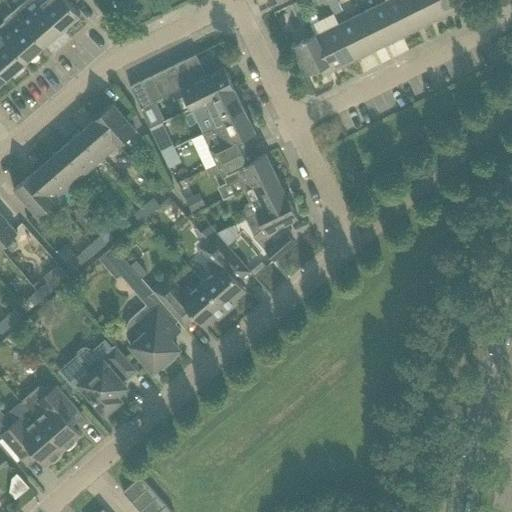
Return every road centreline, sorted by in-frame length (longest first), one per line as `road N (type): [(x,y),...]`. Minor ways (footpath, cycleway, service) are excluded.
road 1 (residential): [(42,511),(346,247),(342,222),(293,123)]
road 2 (residential): [(0,150),(105,61),(234,1)]
road 3 (residential): [(293,123),(493,24),(507,11),(506,0)]
road 4 (secondary): [(459,511),(470,434),(511,311)]
road 5 (residential): [(293,123),(234,1)]
